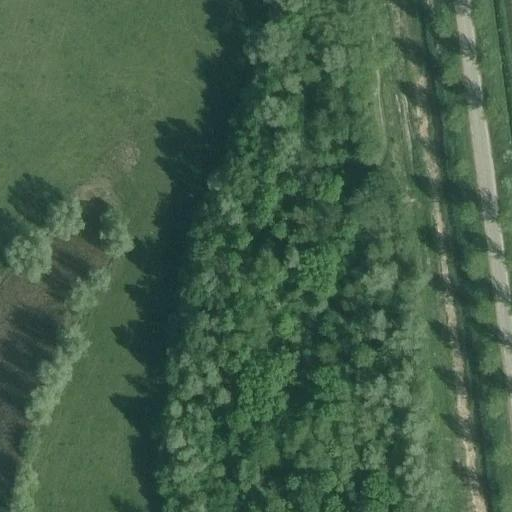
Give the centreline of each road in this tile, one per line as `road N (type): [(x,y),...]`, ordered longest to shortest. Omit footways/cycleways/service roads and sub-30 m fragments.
road 1 (track): [(377,0),(392,113),(301,395),(278,511)]
road 2 (unclassified): [(511,368),(461,0)]
